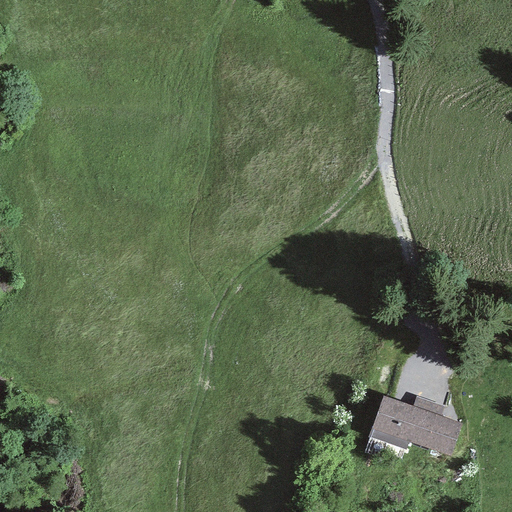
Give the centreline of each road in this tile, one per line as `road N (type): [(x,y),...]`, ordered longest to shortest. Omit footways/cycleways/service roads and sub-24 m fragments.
road 1 (track): [(387,156),(339,213),(269,265),(220,316),(201,360),(173,511)]
road 2 (track): [(387,156),(432,363),(429,393)]
road 3 (track): [(373,0),(390,111),(387,156)]
